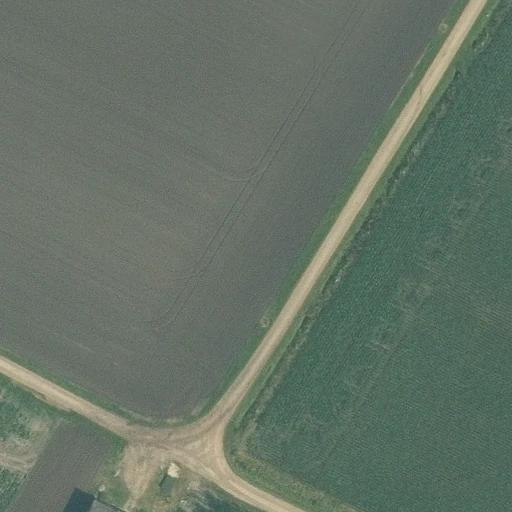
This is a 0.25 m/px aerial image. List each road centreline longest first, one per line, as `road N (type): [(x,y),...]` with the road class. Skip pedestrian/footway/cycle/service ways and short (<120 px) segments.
road 1 (track): [(206,453),(484,0)]
road 2 (track): [(298,511),(229,477),(206,453),(137,429),(0,361)]
